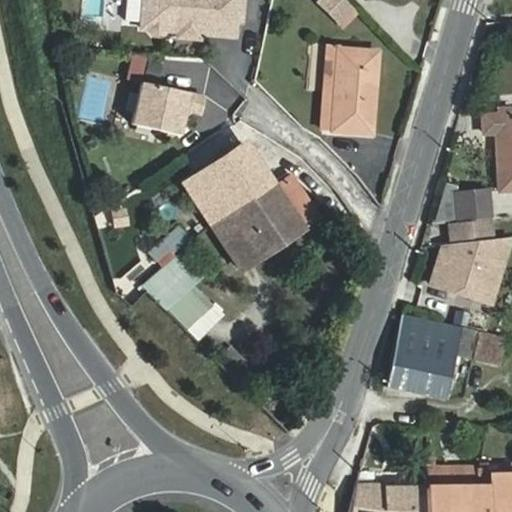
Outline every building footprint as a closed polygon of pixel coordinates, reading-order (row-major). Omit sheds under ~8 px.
[(143,0),(141,30),(148,31),(153,37),(160,37),(166,32),(179,33),(178,39),(199,41),(199,35),(233,38),(235,24),(241,24),(242,0),(143,0)] [(342,30),(359,14),(345,0),(315,0),(314,1),(342,30)] [(321,131),(370,134),(376,53),(327,49),(321,131)] [(141,84),(132,125),(178,135),(183,110),(200,114),(204,97),(141,84)] [(500,191),(511,190),(511,115),(483,117),(484,133),(497,132),(500,191)] [(255,257),(317,216),(282,164),(265,176),(244,145),(200,174),(255,257)] [(200,174),(183,185),(238,268),(255,257),(200,174)] [(435,222),(459,219),(456,194),(457,187),(446,184),(435,222)] [(459,222),(490,219),(488,191),(456,194),(459,219),(459,222)] [(111,212),(114,229),(129,226),(126,209),(111,212)] [(510,237),(442,245),(430,284),(490,302),(510,237)] [(200,274),(180,251),(140,286),(161,307),(200,274)] [(384,387),(445,401),(455,356),(461,330),(400,315),(384,387)] [(455,356),(471,360),(477,333),(461,330),(455,356)] [(506,337),(479,331),(472,359),(499,365),(506,337)] [(231,373),(245,359),(230,345),(217,358),(231,373)] [(435,465),(435,457),(426,457),(426,486),(424,511),(488,511),(487,476),(487,465),(435,465)] [(511,511),(511,474),(487,476),(488,511),(511,511)] [(424,511),(426,486),(355,486),(348,511),(424,511)]
